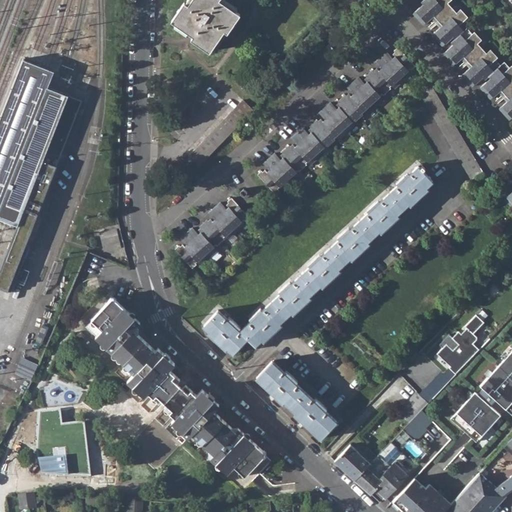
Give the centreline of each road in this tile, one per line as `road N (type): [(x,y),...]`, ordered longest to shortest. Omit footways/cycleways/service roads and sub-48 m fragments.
road 1 (residential): [(139,234),(394,15)]
road 2 (residential): [(284,333),(457,177),(415,108)]
road 3 (residential): [(139,234),(143,0)]
road 4 (residential): [(229,386),(363,511)]
road 5 (residential): [(139,234),(173,333),(229,386)]
road 6 (residential): [(511,142),(394,15)]
